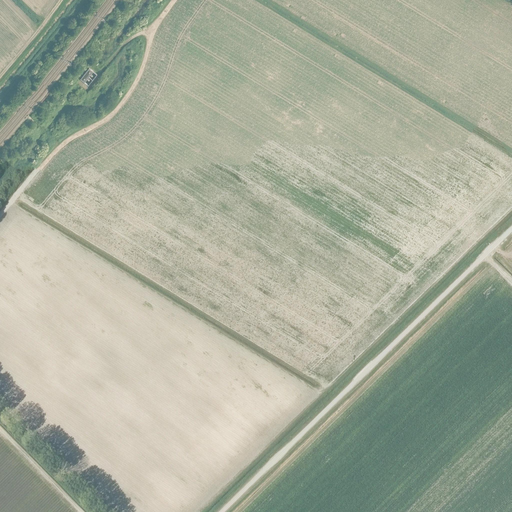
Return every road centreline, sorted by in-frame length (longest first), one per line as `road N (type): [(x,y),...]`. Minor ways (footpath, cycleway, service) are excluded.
road 1 (tertiary): [(221,511),(511,228)]
road 2 (track): [(0,215),(61,144),(120,104),(173,0)]
